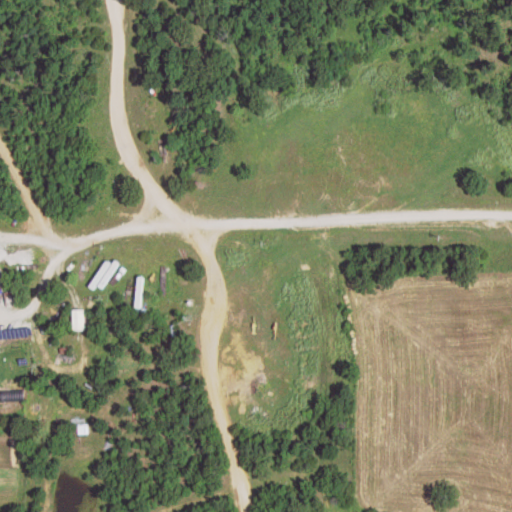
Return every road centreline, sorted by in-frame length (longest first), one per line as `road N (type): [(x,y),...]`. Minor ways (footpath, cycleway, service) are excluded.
road 1 (residential): [(511,221),(173,224),(0,241)]
road 2 (residential): [(0,315),(12,320),(39,295),(56,253),(85,233)]
